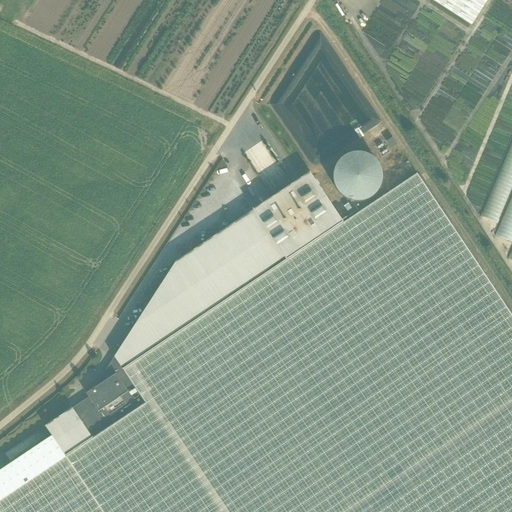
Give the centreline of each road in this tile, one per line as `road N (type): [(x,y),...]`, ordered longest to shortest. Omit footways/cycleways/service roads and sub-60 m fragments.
road 1 (unclassified): [(311,0),(95,335),(0,418)]
road 2 (unknown): [(309,3),(511,305)]
